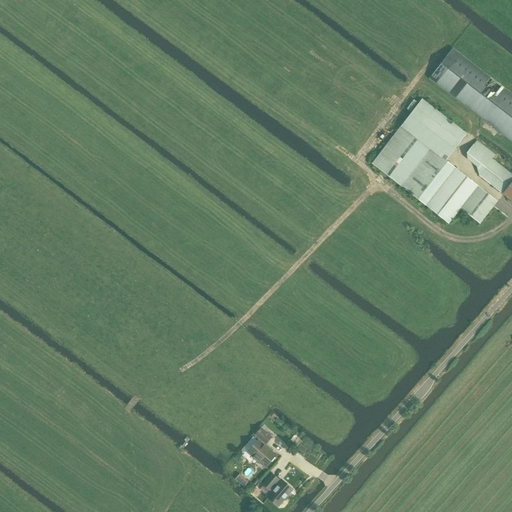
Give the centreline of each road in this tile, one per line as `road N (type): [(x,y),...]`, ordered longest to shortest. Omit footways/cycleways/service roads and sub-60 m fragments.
road 1 (unclassified): [(309,511),(511,288)]
road 2 (track): [(125,412),(187,467),(161,511)]
